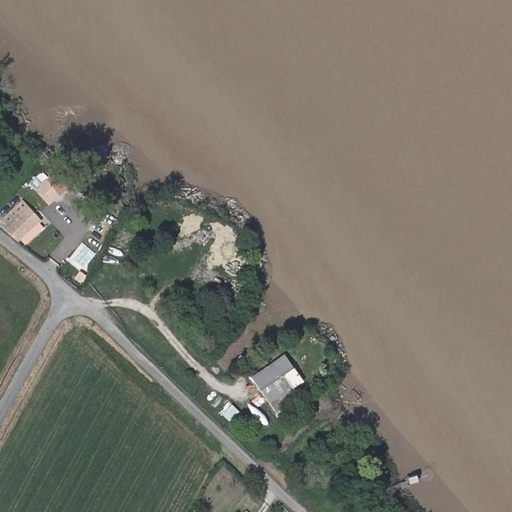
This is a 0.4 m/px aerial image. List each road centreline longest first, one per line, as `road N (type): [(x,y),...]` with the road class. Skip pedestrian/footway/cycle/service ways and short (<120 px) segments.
road 1 (unclassified): [(69,293),(301,511)]
road 2 (residential): [(0,420),(69,293)]
